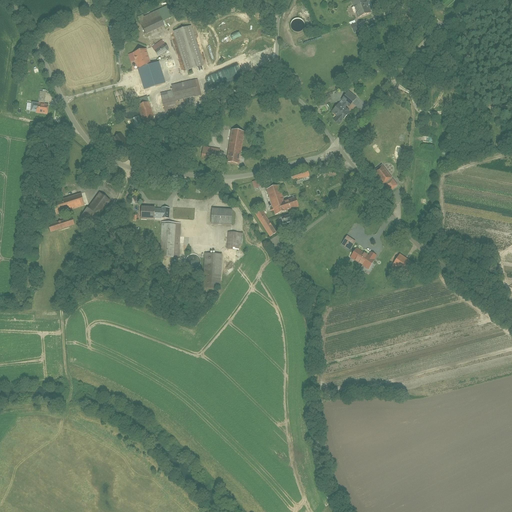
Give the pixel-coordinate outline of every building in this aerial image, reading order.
[(365,0),(351,0),(359,19),(371,14),(365,0)] [(143,14),(138,17),(146,34),(164,26),(157,11),(144,16),(143,14)] [(191,27),(175,32),(188,72),(204,67),(191,27)] [(224,43),(242,37),(241,32),(222,38),(224,43)] [(168,49),(162,40),(152,47),(158,56),(168,49)] [(140,85),(167,77),(162,63),(153,66),(147,49),(128,55),(130,62),(135,60),(138,70),(136,70),(140,85)] [(199,97),(195,81),(172,86),(173,91),(161,94),(165,113),(175,111),(174,107),(178,106),(177,101),(199,97)] [(344,103),(341,107),(346,110),(350,105),(351,106),(357,98),(348,91),(341,101),(344,103)] [(47,114),(48,105),(44,104),(38,104),(32,103),(31,111),(36,111),(36,113),(47,114)] [(139,106),(144,125),(154,122),(149,103),(139,106)] [(335,122),(340,125),(349,113),(346,110),(341,107),(338,104),(332,112),(338,117),(335,122)] [(133,118),(136,128),(143,126),(140,116),(133,118)] [(232,129),(227,164),(242,166),(246,131),(232,129)] [(127,142),(120,133),(112,139),(119,148),(127,142)] [(219,161),(221,150),(203,147),(202,158),(219,161)] [(382,169),(376,174),(391,193),(398,187),(382,169)] [(295,182),(312,176),(310,172),(294,178),(295,182)] [(260,180),(253,182),(255,189),(262,187),(260,180)] [(280,187),(267,191),(275,216),(299,208),(296,197),(284,201),(280,187)] [(108,200),(99,194),(88,209),(97,215),(108,200)] [(56,214),(84,206),(82,198),(53,205),(56,214)] [(141,220),(155,220),(155,218),(169,219),(169,209),(142,208),(141,220)] [(212,225),(234,225),(234,209),(212,209),(212,225)] [(262,212),(256,217),(270,237),(277,232),(262,212)] [(288,215),(280,218),(282,225),(291,222),(288,215)] [(74,225),(72,218),(49,225),(51,231),(74,225)] [(159,255),(179,256),(181,224),(162,223),(159,255)] [(241,245),(241,234),(227,233),(227,250),(238,250),(239,245),(241,245)] [(350,250),(355,242),(346,236),(341,244),(350,250)] [(368,269),(376,256),(370,252),(368,256),(357,249),(351,258),(368,269)] [(222,254),(205,254),(204,287),(220,288),(222,254)] [(417,266),(396,254),(390,265),(411,276),(417,266)]
